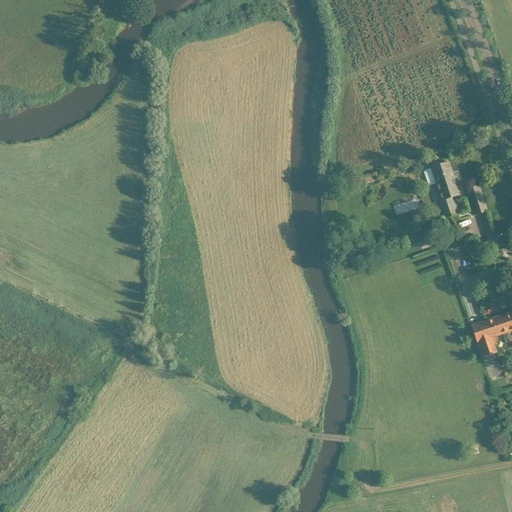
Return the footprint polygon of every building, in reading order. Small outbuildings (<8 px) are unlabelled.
[(440,165),(431,168),(439,192),(437,193),(445,218),(448,217),(458,214),(452,198),(463,194),(457,177),(454,177),(449,162),(440,165)] [(479,186),(467,189),(476,215),(487,211),(479,186)] [(356,239),(344,243),(349,257),(361,254),(356,239)] [(511,312),(508,313),(472,326),(482,358),(497,353),(492,337),(511,330),(511,312)] [(469,455),(479,452),(476,444),(467,447),(469,455)]
